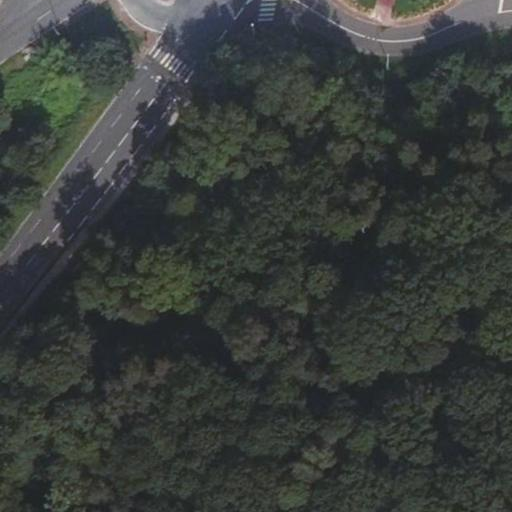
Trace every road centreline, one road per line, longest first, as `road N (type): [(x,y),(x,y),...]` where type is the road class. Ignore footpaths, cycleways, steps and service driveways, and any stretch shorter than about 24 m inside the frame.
road 1 (secondary): [(0,296),(211,19)]
road 2 (residential): [(319,14),(391,41),(444,30),(476,6)]
